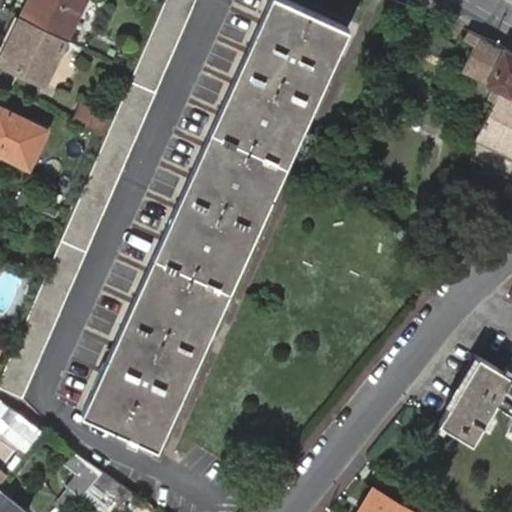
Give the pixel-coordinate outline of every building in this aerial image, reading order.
[(159,0),(0,369),(0,386),(20,396),(189,0),(159,0)] [(27,0),(19,17),(65,40),(84,0),(27,0)] [(348,29),(286,0),(270,0),(262,19),(284,28),(268,65),(253,58),(241,83),(257,90),(240,128),(224,121),(212,145),(228,153),(212,191),(194,183),(184,207),(200,215),(182,253),(166,246),(154,271),(171,278),(154,316),(138,309),(121,344),(137,352),(121,386),(105,378),(99,391),(116,399),(105,423),(155,447),(166,423),(159,420),(165,407),(139,395),(143,387),(160,395),(169,376),(153,367),(156,361),(180,372),(198,337),(171,325),(175,318),(191,326),(203,302),(186,294),(189,288),(214,299),(226,274),(201,262),(204,255),(221,263),(232,239),(216,231),(219,224),(244,235),(255,211),(231,199),(234,193),(249,200),(261,176),(246,168),(248,161),(273,173),(284,149),(258,136),(262,130),(279,138),(290,114),(273,105),(276,98),(301,110),(313,85),(287,74),(290,68),(307,76),(318,54),(301,45),(304,38),(337,53),(348,29)] [(0,62),(43,85),(65,40),(19,17),(0,57),(0,62)] [(284,28),(262,19),(92,387),(99,391),(105,378),(121,386),(137,352),(121,344),(138,309),(154,316),(171,278),(154,271),(166,246),(182,253),(200,215),(184,207),(194,183),(212,191),(228,153),(212,145),(224,121),(240,128),(257,90),(241,83),(253,58),(268,65),(284,28)] [(511,160),(511,93),(510,93),(511,87),(511,55),(504,50),(466,28),(459,42),(464,44),(455,64),(462,67),(458,75),(491,90),(485,101),(493,106),(475,144),(511,160)] [(166,423),(337,53),(304,38),(301,45),(318,54),(307,76),(290,68),(287,74),(313,85),(301,110),(276,98),(273,105),(290,114),(279,138),(262,130),(258,136),(284,149),(273,173),(248,161),(246,168),(261,176),(249,200),(234,193),(231,199),(255,211),(244,235),(219,224),(216,231),(232,239),(221,263),(204,255),(201,262),(226,274),(214,299),(189,288),(186,294),(203,302),(191,326),(175,318),(171,325),(198,337),(180,372),(156,361),(153,367),(169,376),(160,395),(143,387),(139,395),(165,407),(159,420),(166,423)] [(0,156),(26,170),(44,132),(0,110),(0,156)] [(80,110),(74,123),(99,136),(105,122),(80,110)] [(511,425),(511,393),(503,388),(510,377),(474,356),(438,416),(467,433),(489,395),(496,399),(511,408),(511,409),(506,422),(511,425)] [(81,411),(105,423),(116,399),(99,391),(92,387),(81,411)] [(470,443),(496,399),(489,395),(467,433),(438,416),(434,422),(470,443)] [(0,399),(0,436),(20,451),(38,427),(0,399)] [(76,497),(80,492),(98,470),(71,452),(62,464),(73,472),(63,486),(76,497)] [(103,511),(105,511),(125,489),(98,470),(80,492),(103,511)] [(372,487),(361,507),(367,511),(379,491),(372,487)] [(0,511),(24,511),(25,511),(0,489),(0,511)] [(361,507),(358,511),(415,511),(379,491),(367,511),(361,507)]
